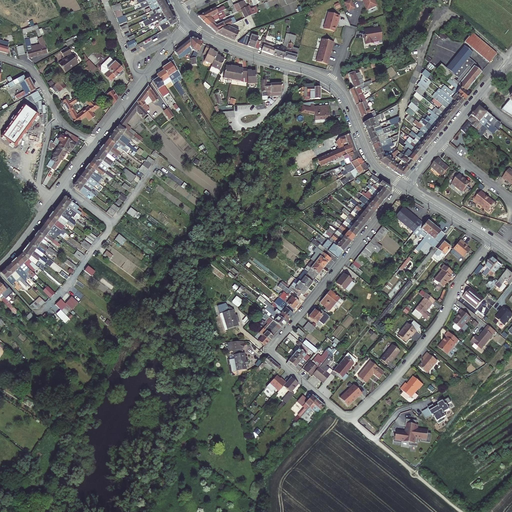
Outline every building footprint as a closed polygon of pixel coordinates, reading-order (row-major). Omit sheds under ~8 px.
[(159,0),(147,0),(147,1),(148,3),(141,6),(142,9),(149,6),(159,0)] [(152,11),(165,3),(162,0),(159,0),(149,6),(152,11)] [(355,9),(351,0),(348,0),(344,2),(348,12),(355,9)] [(375,0),(357,0),(358,2),(362,0),(367,11),(378,6),(375,0)] [(243,1),(233,6),(236,12),(241,10),(245,18),(250,15),(248,10),(243,1)] [(150,15),(147,16),(148,19),(155,16),(168,8),(165,3),(152,11),(148,12),(150,15)] [(122,10),(120,4),(112,6),(114,12),(120,10),(122,10)] [(203,21),(225,10),(224,7),(220,9),(220,8),(216,10),(215,7),(198,16),(203,21)] [(255,7),(248,10),(250,15),(258,13),(255,7)] [(171,13),(168,8),(155,16),(156,18),(146,24),(147,26),(158,21),(171,13)] [(120,10),(114,12),(117,19),(123,16),(120,10)] [(224,14),(226,12),(225,10),(203,21),(208,26),(220,20),(226,17),(224,14)] [(340,15),(328,12),(323,28),(335,31),(336,28),(337,28),(340,15)] [(173,18),(171,13),(158,21),(159,23),(154,26),(156,28),(160,26),(173,18)] [(127,22),(124,16),(123,16),(117,19),(119,25),(127,22)] [(235,16),(222,23),(220,20),(208,26),(215,33),(228,26),(242,20),(240,16),(236,19),(235,16)] [(176,23),(173,18),(160,26),(163,31),(176,23)] [(38,28),(37,25),(22,30),(23,34),(25,33),(38,28)] [(228,26),(215,33),(223,36),(228,26)] [(223,36),(234,41),(239,31),(228,26),(223,36)] [(380,26),(364,29),(366,44),(373,43),(373,41),(382,40),(380,26)] [(442,32),(439,37),(443,41),(447,37),(442,32)] [(489,47),(472,33),(464,42),(489,63),(497,54),(489,47)] [(272,55),(283,59),(288,43),(289,35),(286,34),(282,47),(281,46),(281,48),(275,46),(272,55)] [(295,62),(299,49),(292,48),(296,36),(289,34),(289,35),(288,43),(283,59),(295,62)] [(246,35),(238,43),(247,46),(250,37),(246,35)] [(261,42),(257,41),(258,38),(258,37),(251,35),(250,37),(247,46),(258,50),(259,46),(261,42)] [(47,53),(42,38),(38,39),(40,44),(31,47),(29,39),(27,39),(24,40),(28,58),(47,53)] [(192,50),(194,51),(191,58),(192,65),(197,65),(196,58),(203,43),(194,39),(190,39),(186,42),(190,47),(190,46),(191,48),(192,50)] [(334,42),(322,39),(319,51),(331,54),(334,42)] [(135,46),(132,40),(127,43),(129,50),(135,46)] [(263,47),(262,51),(272,55),(275,46),(270,44),(264,41),(261,40),(261,42),(259,46),(263,47)] [(7,47),(7,42),(3,42),(3,45),(3,46),(0,45),(0,51),(9,54),(7,47)] [(190,46),(190,47),(186,42),(183,45),(186,49),(178,56),(179,59),(183,56),(192,50),(191,48),(190,46)] [(23,45),(16,47),(18,55),(25,54),(23,45)] [(183,45),(174,52),(178,56),(186,49),(183,45)] [(214,49),(207,46),(203,54),(207,56),(204,61),(212,65),(217,53),(214,52),(214,53),(213,52),(213,51),(214,49)] [(473,53),(464,46),(446,67),(456,76),(458,77),(455,81),(459,84),(474,66),(476,63),(469,58),(473,53)] [(70,53),(67,47),(60,51),(63,57),(70,53)] [(331,54),(319,51),(316,61),(328,65),(331,54)] [(221,56),(221,55),(217,53),(212,65),(211,67),(219,71),(219,70),(221,67),(222,65),(224,59),(221,58),(221,59),(220,58),(220,57),(221,56)] [(73,57),(72,55),(59,64),(65,72),(78,63),(76,60),(77,59),(75,56),(73,57)] [(122,70),(110,57),(101,66),(101,71),(111,81),(115,77),(116,77),(117,78),(120,75),(119,74),(122,70)] [(171,57),(167,60),(169,63),(162,68),(169,78),(171,81),(171,82),(180,75),(171,57)] [(429,63),(426,66),(432,71),(435,67),(434,67),(429,63)] [(235,65),(231,64),(230,67),(230,68),(229,68),(229,67),(226,66),(223,78),(232,80),(235,65)] [(441,64),(438,68),(450,79),(452,81),(454,78),(456,76),(446,67),(441,64)] [(232,80),(241,82),(241,78),(247,78),(247,69),(243,69),(239,68),(239,69),(238,69),(238,68),(239,66),(235,65),(232,80)] [(458,86),(465,92),(467,90),(482,72),(474,66),(459,84),(458,86)] [(251,69),(247,69),(247,78),(247,84),(256,84),(256,71),(252,71),(252,72),(251,72),(251,71),(251,69)] [(164,70),(157,75),(158,77),(164,85),(166,84),(171,81),(169,78),(164,70)] [(425,70),(421,74),(423,75),(427,79),(431,75),(425,70)] [(354,72),(348,74),(353,88),(354,88),(355,91),(359,89),(362,87),(358,76),(360,75),(359,73),(355,74),(354,72)] [(363,82),(360,75),(358,76),(362,87),(372,83),(371,80),(364,83),(363,82)] [(427,79),(423,75),(420,81),(426,85),(429,81),(427,79)] [(25,80),(23,76),(7,84),(10,89),(24,81),(25,80)] [(158,77),(152,82),(158,90),(159,93),(166,88),(164,85),(158,77)] [(17,99),(35,89),(29,78),(25,80),(24,81),(26,85),(22,87),(24,91),(15,96),(17,99)] [(59,92),(66,87),(61,80),(54,85),(59,92)] [(282,83),(267,84),(266,80),(262,80),(261,80),(262,96),(268,95),(273,95),(273,93),(282,92),(282,89),(282,84),(282,83)] [(420,81),(418,86),(419,87),(423,90),(427,86),(426,85),(420,81)] [(178,82),(174,85),(185,102),(189,99),(178,82)] [(454,83),(451,85),(455,88),(452,92),(464,102),(469,95),(465,92),(458,86),(454,83)] [(315,84),(305,84),(305,88),(307,88),(307,97),(310,97),(310,99),(320,99),(320,87),(315,87),(315,84)] [(158,100),(148,86),(136,102),(141,107),(145,104),(146,105),(152,101),(153,103),(158,100)] [(445,86),(443,88),(444,89),(442,91),(460,106),(464,102),(452,92),(445,86)] [(419,87),(415,91),(416,92),(420,95),(421,96),(425,92),(425,91),(423,90),(419,87)] [(167,90),(173,99),(175,97),(173,95),(169,88),(166,89),(167,90)] [(359,93),(356,95),(355,91),(354,88),(353,88),(349,90),(355,106),(361,103),(361,102),(363,101),(359,93)] [(167,90),(163,92),(170,101),(173,99),(167,90)] [(119,98),(113,91),(107,95),(113,105),(119,98)] [(442,91),(438,95),(457,110),(460,106),(442,91)] [(218,92),(213,93),(219,106),(225,104),(224,101),(222,101),(218,92)] [(416,92),(413,96),(414,97),(420,102),(423,98),(421,96),(420,95),(416,92)] [(434,99),(436,101),(453,115),(457,110),(438,95),(434,99)] [(93,104),(86,96),(83,98),(90,106),(76,116),(71,105),(77,101),(75,99),(69,103),(67,99),(63,102),(65,105),(62,107),(70,121),(72,119),(75,124),(86,116),(89,120),(94,116),(91,112),(98,107),(95,103),(93,104)] [(414,97),(410,101),(411,102),(417,107),(418,105),(420,102),(414,97)] [(511,98),(502,111),(511,116),(511,115),(511,98)] [(23,141),(19,142),(21,148),(29,145),(27,139),(32,139),(40,137),(41,137),(40,132),(26,133),(23,124),(24,124),(23,121),(27,119),(27,120),(34,117),(37,128),(43,126),(37,106),(34,99),(14,109),(19,119),(16,120),(20,135),(21,135),(23,141)] [(374,111),(370,113),(365,100),(361,103),(355,106),(363,123),(376,116),(375,114),(374,111)] [(434,103),(440,108),(438,110),(450,119),(453,115),(436,101),(434,103)] [(124,117),(129,121),(137,111),(143,118),(147,114),(141,107),(136,102),(124,117)] [(411,102),(408,107),(415,113),(418,108),(417,107),(411,102)] [(483,103),(480,106),(492,117),(501,123),(502,121),(504,119),(498,115),(499,113),(483,103)] [(155,123),(159,119),(146,105),(145,104),(141,107),(147,114),(152,120),(155,123)] [(175,116),(168,106),(162,111),(169,120),(175,116)] [(329,106),(314,107),(315,120),(330,119),(329,106)] [(494,127),(496,124),(490,119),(492,117),(480,106),(476,111),(494,127)] [(435,107),(432,112),(446,124),(450,119),(438,110),(435,107)] [(409,108),(405,112),(408,115),(411,117),(414,113),(409,108)] [(429,110),(427,111),(431,114),(432,115),(430,118),(442,128),(446,124),(432,112),(429,110)] [(494,127),(476,111),(472,116),(488,129),(487,129),(490,132),(493,129),(498,134),(500,131),(494,127)] [(143,118),(148,124),(152,120),(147,114),(143,118)] [(384,118),(382,114),(380,115),(379,115),(378,115),(376,116),(363,123),(365,130),(379,125),(380,124),(378,120),(381,119),(384,118)] [(408,115),(405,119),(412,124),(415,120),(411,117),(408,115)] [(427,115),(425,117),(430,121),(428,123),(439,132),(442,128),(430,118),(429,117),(427,115)] [(473,124),(472,125),(476,129),(478,127),(480,129),(481,128),(484,130),(483,132),(480,135),(482,137),(487,129),(488,129),(472,116),(469,120),(473,124)] [(439,132),(428,123),(422,119),(420,121),(425,125),(423,127),(435,137),(439,132)] [(131,128),(126,124),(122,121),(119,125),(128,132),(131,129),(131,128)] [(379,125),(365,130),(367,135),(387,127),(389,126),(393,125),(391,121),(380,126),(379,125)] [(416,121),(414,124),(421,129),(420,131),(432,141),(435,137),(423,127),(419,123),(416,121)] [(115,130),(128,140),(130,137),(137,142),(139,140),(133,136),(128,132),(119,125),(115,130)] [(367,135),(370,141),(389,132),(388,130),(387,127),(367,135)] [(415,128),(414,130),(421,136),(419,138),(428,145),(432,141),(420,131),(415,128)] [(134,149),(126,142),(128,140),(115,130),(111,134),(133,151),(134,149)] [(0,134),(2,139),(10,136),(8,131),(0,133),(0,134)] [(370,141),(372,146),(388,139),(387,136),(390,135),(390,134),(389,132),(370,141)] [(412,132),(410,134),(416,138),(414,141),(425,150),(428,145),(419,138),(412,132)] [(133,151),(111,134),(108,139),(120,148),(123,150),(132,157),(134,153),(135,153),(133,151)] [(62,150),(68,140),(61,136),(56,143),(53,142),(55,136),(51,135),(50,142),(56,146),(57,146),(62,150)] [(73,143),(76,137),(72,135),(68,140),(62,150),(70,154),(75,144),(73,143)] [(357,151),(350,135),(339,139),(336,142),(339,149),(317,159),(320,167),(332,162),(357,151)] [(2,139),(4,147),(12,144),(10,137),(2,139)] [(120,148),(108,139),(104,144),(118,155),(120,152),(118,151),(120,148)] [(391,144),(389,139),(388,139),(372,146),(374,151),(391,144)] [(413,140),(409,144),(421,154),(425,150),(414,141),(413,140)] [(404,144),(406,145),(404,148),(406,149),(417,158),(421,154),(409,144),(406,142),(404,144)] [(391,144),(374,151),(376,156),(389,151),(388,148),(390,147),(394,145),(393,143),(391,144)] [(118,155),(104,144),(101,148),(108,154),(111,156),(113,154),(118,157),(117,158),(123,163),(123,164),(129,168),(129,167),(133,170),(135,167),(118,155)] [(460,145),(457,150),(466,157),(470,153),(460,145)] [(51,160),(47,166),(51,168),(62,150),(57,146),(56,148),(57,148),(54,154),(54,156),(52,160),(51,160)] [(108,154),(101,148),(97,153),(104,159),(113,166),(115,163),(113,162),(106,157),(108,154)] [(376,156),(378,162),(388,156),(392,153),(392,152),(394,151),(393,149),(391,150),(389,151),(376,156)] [(406,149),(402,154),(404,156),(414,163),(417,158),(406,149)] [(70,154),(62,150),(51,168),(51,169),(54,171),(60,160),(62,160),(66,153),(69,155),(70,154)] [(332,162),(333,164),(344,160),(348,158),(350,163),(360,159),(357,151),(332,162)] [(392,153),(388,156),(392,159),(393,159),(393,158),(394,157),(395,156),(398,152),(397,151),(392,153)] [(104,159),(97,153),(93,158),(104,166),(107,168),(109,165),(112,167),(113,166),(104,159)] [(111,156),(108,154),(106,157),(113,162),(115,159),(111,156)] [(388,156),(378,162),(387,167),(391,161),(392,159),(388,156)] [(405,164),(410,167),(414,163),(404,156),(401,161),(405,164)] [(104,166),(93,158),(90,162),(111,179),(113,177),(106,171),(102,169),(104,166)] [(441,160),(438,158),(431,167),(442,176),(449,168),(445,164),(444,164),(443,164),(443,163),(441,161),(441,160)] [(342,174),(344,176),(345,175),(350,172),(364,164),(360,159),(350,163),(351,164),(348,166),(344,167),(345,170),(343,172),(344,173),(342,174)] [(151,165),(146,161),(142,165),(148,169),(148,170),(151,165)] [(391,161),(387,167),(394,172),(398,166),(398,165),(391,161)] [(111,179),(90,162),(86,167),(96,175),(98,173),(98,172),(110,181),(112,179),(111,179)] [(347,179),(341,182),(343,185),(368,169),(364,164),(350,172),(352,175),(347,179)] [(405,164),(402,168),(398,166),(394,172),(400,176),(403,176),(410,167),(405,164)] [(142,165),(139,170),(144,174),(148,169),(142,165)] [(96,175),(86,167),(83,172),(97,183),(101,178),(96,175)] [(133,181),(136,177),(126,169),(124,172),(123,173),(133,181)] [(511,170),(509,169),(502,178),(505,181),(506,180),(511,184),(511,170)] [(97,183),(83,172),(79,176),(94,188),(96,185),(98,187),(100,185),(97,183)] [(123,173),(121,176),(131,184),(133,181),(123,173)] [(470,183),(459,174),(453,182),(452,183),(463,192),(463,191),(466,188),(470,183)] [(372,175),(370,178),(376,183),(382,187),(389,193),(391,191),(390,187),(372,175)] [(94,188),(79,176),(76,181),(94,195),(95,193),(92,190),(94,188)] [(94,195),(76,181),(73,185),(73,187),(86,197),(88,194),(93,197),(94,195)] [(382,187),(380,190),(374,185),(369,181),(367,183),(368,184),(369,184),(386,198),(389,193),(382,187)] [(452,183),(450,186),(459,193),(461,193),(463,192),(452,183)] [(370,189),(372,191),(370,194),(382,203),(386,198),(369,184),(367,186),(367,187),(370,189)] [(365,195),(358,189),(356,191),(358,192),(360,194),(363,196),(378,208),(382,203),(370,194),(368,197),(365,195)] [(480,192),(473,201),(477,205),(478,203),(488,211),(495,203),(485,195),(484,195),(480,192)] [(123,203),(127,198),(122,194),(118,199),(123,203)] [(362,197),(359,201),(362,203),(366,207),(374,213),(378,208),(363,196),(362,197)] [(61,201),(80,215),(82,213),(77,210),(79,207),(66,198),(63,198),(61,201)] [(360,206),(352,200),(351,201),(350,202),(352,203),(370,218),(374,213),(366,207),(364,210),(360,206)] [(72,217),(76,220),(80,215),(61,201),(57,206),(72,217)] [(352,203),(350,205),(357,211),(361,214),(359,217),(366,223),(370,218),(352,203)] [(402,208),(399,205),(393,213),(395,216),(402,208)] [(54,210),(74,226),(76,224),(70,219),(72,217),(57,206),(54,210)] [(422,222),(403,207),(402,208),(395,216),(394,217),(413,233),(421,223),(422,222)] [(116,212),(110,208),(107,212),(112,217),(116,212)] [(136,212),(130,208),(127,213),(132,217),(136,212)] [(344,208),(341,211),(344,213),(362,227),(366,223),(359,217),(355,214),(352,212),(350,214),(344,208)] [(64,226),(66,224),(72,228),(74,226),(54,210),(50,215),(64,226)] [(151,223),(174,238),(179,229),(153,213),(151,215),(156,218),(155,220),(158,222),(156,225),(154,224),(155,222),(152,220),(151,223)] [(344,213),(342,215),(346,219),(349,221),(347,223),(358,232),(362,227),(344,213)] [(67,235),(69,233),(63,229),(64,226),(50,215),(47,220),(67,235)] [(394,217),(393,219),(412,234),(413,233),(394,217)] [(56,231),(65,237),(67,235),(47,220),(43,225),(54,233),(56,231)] [(337,221),(336,222),(354,237),(358,232),(347,223),(345,226),(342,224),(337,220),(337,221)] [(403,249),(409,242),(410,243),(416,236),(417,237),(420,235),(424,238),(434,225),(428,220),(424,225),(421,223),(413,233),(412,234),(401,248),(403,249)] [(339,233),(350,242),(354,237),(336,222),(334,225),(339,228),(341,230),(339,233)] [(54,240),(57,243),(59,240),(56,238),(58,236),(54,233),(43,225),(40,229),(54,240)] [(434,225),(424,238),(415,249),(417,251),(425,241),(426,240),(433,245),(433,244),(436,246),(445,234),(434,225)] [(47,242),(49,240),(59,247),(60,245),(57,243),(54,240),(40,229),(36,234),(46,242),(47,242)] [(335,233),(330,229),(329,230),(328,232),(333,236),(347,247),(350,242),(339,233),(337,231),(335,233)] [(328,232),(326,235),(331,239),(334,241),(332,243),(333,244),(343,252),(347,247),(333,236),(328,232)] [(87,236),(94,241),(97,238),(90,233),(87,236)] [(53,254),(55,252),(48,247),(45,244),(46,242),(36,234),(33,239),(53,254)] [(125,238),(119,234),(115,240),(121,244),(125,238)] [(92,244),(94,241),(87,236),(85,239),(92,244)] [(45,251),(51,256),(53,254),(33,239),(29,243),(43,254),(45,251)] [(316,241),(314,239),(311,243),(320,250),(322,252),(331,259),(335,262),(343,252),(333,244),(327,251),(325,249),(319,244),(319,245),(315,242),(316,241)] [(372,239),(369,242),(380,250),(382,247),(377,243),(372,239)] [(425,241),(434,248),(435,247),(436,246),(433,244),(433,245),(426,240),(425,241)] [(460,240),(453,248),(464,257),(470,250),(465,246),(466,245),(460,240)] [(84,241),(80,245),(87,251),(91,246),(84,241)] [(369,242),(367,245),(373,250),(377,253),(380,250),(369,242)] [(434,248),(415,271),(418,273),(434,254),(437,249),(441,253),(444,255),(450,247),(444,242),(438,249),(435,247),(434,248)] [(26,248),(45,264),(47,261),(42,258),(41,257),(43,255),(43,254),(29,243),(26,248)] [(36,265),(39,262),(44,266),(45,264),(26,248),(22,253),(32,261),(36,265)] [(365,248),(362,252),(369,257),(372,254),(371,253),(365,248)] [(80,260),(84,255),(77,250),(73,255),(80,260)] [(322,252),(320,250),(313,259),(315,262),(323,269),(328,263),(331,259),(322,252)] [(113,255),(107,251),(103,256),(109,260),(113,255)] [(362,252),(360,255),(367,260),(369,257),(362,252)] [(37,273),(28,265),(32,261),(22,253),(18,257),(30,269),(36,275),(37,273)] [(360,255),(357,258),(363,263),(364,263),(367,260),(360,255)] [(28,272),(30,269),(18,257),(13,261),(22,270),(25,268),(28,272)] [(486,266),(488,268),(483,275),(486,277),(489,274),(492,276),(497,270),(498,271),(502,266),(492,258),(486,266)] [(65,263),(74,270),(77,266),(67,260),(65,263)] [(312,260),(304,270),(315,279),(318,275),(323,269),(315,262),(312,260)] [(30,287),(32,289),(35,286),(28,279),(27,280),(21,275),(24,272),(22,270),(13,261),(9,265),(20,277),(21,278),(30,287)] [(352,264),(350,267),(360,275),(362,272),(358,269),(352,264)] [(5,269),(16,281),(18,278),(20,277),(9,265),(5,269)] [(452,272),(444,265),(441,269),(442,270),(434,280),(442,287),(451,277),(449,275),(452,272)] [(480,265),(472,274),(475,276),(478,272),(479,273),(484,267),(480,265)] [(6,280),(7,280),(14,288),(16,286),(13,283),(16,281),(5,269),(0,273),(6,280)] [(304,270),(297,280),(308,289),(312,282),(315,279),(304,270)] [(495,286),(499,289),(506,282),(510,285),(511,282),(511,273),(508,270),(497,283),(495,286)] [(352,280),(344,274),(336,284),(344,290),(347,292),(348,292),(350,291),(349,290),(355,284),(351,281),(352,280)] [(19,280),(28,289),(30,287),(21,278),(19,280)] [(229,291),(233,286),(223,279),(216,289),(228,297),(231,293),(229,291)] [(0,293),(6,299),(10,304),(13,301),(6,295),(11,290),(1,280),(0,281),(0,293)] [(296,280),(288,290),(291,292),(298,297),(301,294),(302,295),(308,289),(297,280),(296,280)] [(490,281),(487,284),(492,289),(495,286),(497,283),(493,280),(491,282),(490,281)] [(409,281),(373,325),(376,327),(412,283),(409,281)] [(280,283),(278,286),(288,294),(287,295),(283,292),(279,297),(282,301),(293,310),(300,303),(289,295),(291,292),(288,290),(286,288),(280,283)] [(420,287),(417,285),(402,303),(405,305),(420,287)] [(470,288),(463,298),(476,309),(479,305),(482,308),(489,299),(486,297),(484,299),(470,288)] [(330,291),(320,303),(326,308),(324,310),(327,312),(329,310),(329,311),(333,307),(339,298),(330,291)] [(6,299),(0,293),(0,298),(15,314),(18,312),(10,304),(6,299)] [(211,299),(216,303),(221,297),(216,293),(211,299)] [(435,301),(425,293),(422,296),(424,298),(412,313),(419,319),(422,316),(426,320),(430,315),(425,311),(426,310),(427,310),(435,301)] [(238,307),(243,301),(236,296),(231,302),(238,307)] [(35,301),(41,307),(45,303),(39,297),(35,301)] [(72,297),(65,304),(72,310),(78,303),(72,297)] [(333,307),(336,309),(343,301),(339,298),(333,307)] [(261,302),(268,307),(286,322),(289,318),(277,307),(278,306),(272,302),(271,303),(273,304),(272,306),(263,299),(261,302)] [(56,305),(61,310),(66,305),(61,300),(56,305)] [(41,307),(35,301),(31,305),(30,306),(32,309),(37,309),(41,307)] [(293,314),(291,313),(293,310),(282,301),(278,306),(277,307),(289,318),(293,314)] [(490,301),(485,307),(489,311),(495,304),(490,301)] [(223,313),(228,329),(238,326),(233,310),(232,310),(230,311),(230,310),(226,304),(217,306),(220,314),(223,313)] [(389,325),(403,307),(400,305),(386,323),(389,325)] [(254,310),(259,315),(262,312),(255,306),(253,308),(254,310)] [(268,307),(266,309),(269,312),(271,314),(269,317),(281,328),(286,322),(268,307)] [(511,313),(504,307),(495,318),(504,326),(511,316),(511,313)] [(314,310),(308,317),(316,324),(318,321),(320,323),(327,315),(319,308),(316,311),(314,310)] [(60,310),(56,314),(65,323),(69,319),(60,310)] [(461,310),(459,313),(460,315),(454,323),(461,329),(471,317),(461,310)] [(264,329),(273,337),(281,328),(269,317),(266,315),(262,312),(259,315),(262,317),(266,321),(265,322),(267,324),(264,329)] [(223,313),(220,314),(225,330),(228,329),(223,313)] [(34,317),(31,314),(26,319),(28,322),(34,317)] [(315,328),(308,322),(303,328),(310,334),(315,328)] [(416,331),(407,323),(397,335),(406,342),(411,335),(412,336),(416,331)] [(488,326),(480,336),(480,337),(479,338),(475,335),(470,341),(473,344),(474,343),(481,349),(496,332),(488,326)] [(273,337),(267,332),(259,341),(265,347),(273,337)] [(458,340),(449,332),(445,336),(446,337),(438,347),(447,354),(458,340)] [(325,342),(326,341),(331,345),(326,352),(329,354),(336,345),(327,338),(324,341),(325,342)] [(317,350),(306,340),(303,343),(315,353),(317,350)] [(236,371),(246,370),(246,365),(248,365),(248,360),(246,360),(245,361),(244,353),(243,353),(242,349),(242,348),(244,345),(243,341),(232,342),(234,355),(234,359),(236,371)] [(313,353),(299,341),(296,344),(300,347),(295,353),(306,362),(313,353)] [(392,345),(380,359),(385,363),(387,365),(390,361),(391,362),(395,357),(394,356),(399,351),(392,345)] [(326,352),(322,356),(323,357),(322,358),(318,355),(304,370),(310,376),(317,368),(318,368),(319,366),(329,354),(326,352)] [(292,357),(299,363),(302,366),(306,362),(295,353),(292,357)] [(356,361),(347,353),(333,371),(342,378),(356,361)] [(437,361),(427,353),(423,359),(424,360),(419,367),(427,373),(437,361)] [(281,368),(268,357),(256,370),(258,372),(261,369),(262,369),(264,366),(269,370),(271,368),(272,369),(277,373),(281,368)] [(288,361),(286,364),(296,372),(301,368),(298,365),(299,363),(292,357),(288,361)] [(370,361),(358,376),(365,382),(369,377),(370,377),(373,373),(379,378),(383,372),(378,368),(378,367),(370,361)] [(318,368),(312,375),(323,384),(329,375),(319,366),(318,368)] [(272,369),(267,374),(271,378),(277,373),(272,369)] [(283,386),(286,383),(283,380),(282,381),(276,376),(270,383),(279,391),(283,386)] [(423,384),(414,376),(407,384),(406,383),(401,389),(411,398),(419,389),(423,384)] [(286,383),(283,386),(290,392),(282,400),(286,404),(294,394),(291,392),(298,384),(291,377),(286,383)] [(354,384),(340,398),(348,406),(358,396),(359,397),(362,393),(354,384)] [(297,402),(302,407),(308,400),(302,396),(297,402)] [(303,415),(316,399),(312,396),(308,400),(302,407),(304,408),(297,415),(298,416),(300,418),(303,415)] [(428,408),(421,411),(425,419),(434,414),(439,423),(444,420),(443,418),(446,416),(444,412),(450,409),(447,404),(451,402),(449,397),(438,403),(439,405),(435,407),(433,404),(428,407),(428,408)] [(316,399),(303,415),(305,417),(307,415),(311,410),(314,412),(313,414),(316,416),(324,406),(316,399)] [(298,420),(305,426),(311,420),(308,417),(309,416),(307,415),(305,417),(303,415),(300,418),(298,420)] [(404,430),(397,429),(396,437),(395,437),(394,441),(401,442),(401,441),(410,442),(410,444),(417,445),(418,438),(422,439),(422,441),(430,442),(431,434),(428,433),(428,429),(418,427),(419,423),(417,423),(418,419),(406,418),(404,430)]
